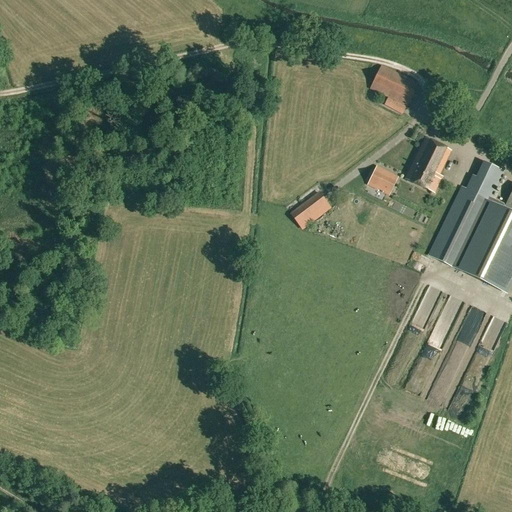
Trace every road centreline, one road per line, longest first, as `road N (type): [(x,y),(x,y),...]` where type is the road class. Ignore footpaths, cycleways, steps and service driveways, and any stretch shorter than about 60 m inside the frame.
road 1 (track): [(0,96),(258,44),(383,62)]
road 2 (unclassified): [(511,170),(462,140),(511,51)]
